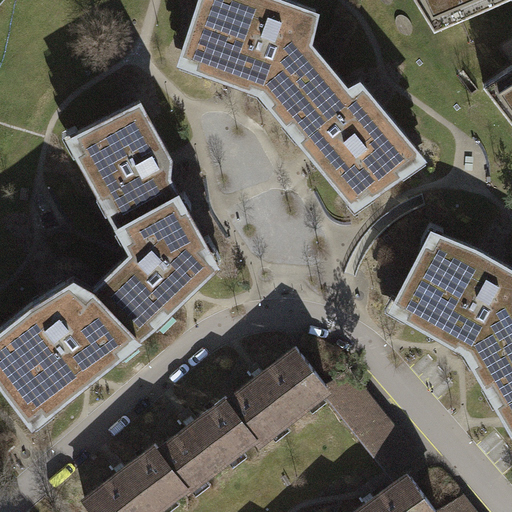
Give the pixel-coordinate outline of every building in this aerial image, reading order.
[(199,0),(184,50),(199,55),(197,63),(262,87),(266,84),(276,95),(276,97),(324,57),(309,39),(316,9),(290,0),(199,0)] [(499,0),(417,0),(435,28),(499,0)] [(276,97),(276,95),(271,99),(287,118),(293,113),(307,129),(301,135),(352,196),(367,182),(373,189),(404,167),(398,161),(416,146),(364,83),(353,92),(324,57),(276,97)] [(511,64),(484,84),(511,119),(511,64)] [(140,99),(78,131),(86,146),(79,150),(102,192),(110,188),(118,204),(111,208),(120,224),(179,192),(168,172),(170,154),(140,99)] [(179,192),(120,224),(133,249),(93,288),(137,334),(154,320),(148,314),(162,301),(168,306),(217,260),(179,192)] [(480,358),(480,359),(511,341),(511,267),(476,247),(441,232),(434,245),(427,240),(397,298),(411,306),(407,313),(467,347),(467,348),(472,346),(480,358)] [(33,301),(0,327),(0,374),(28,411),(41,401),(46,407),(137,334),(93,288),(86,294),(69,279),(33,301)] [(511,341),(480,359),(480,358),(475,361),(511,424),(511,341)] [(228,399),(255,435),(253,436),(257,440),(270,430),(269,430),(284,419),(306,402),(306,401),(321,390),(321,391),(323,389),(328,386),(326,384),(297,346),(229,399),(228,399)] [(326,384),(328,386),(323,389),(387,469),(414,451),(348,370),(326,384)] [(184,485),(187,488),(190,485),(190,484),(204,473),(205,474),(227,457),(226,456),(241,445),(242,445),(253,436),(255,435),(228,399),(229,399),(226,395),(159,447),(158,448),(186,484),(184,485)] [(85,498),(95,511),(148,511),(159,504),(159,503),(173,492),(174,493),(184,485),(186,484),(158,448),(159,447),(156,443),(85,498)] [(438,511),(437,510),(408,472),(354,511),(438,511)] [(437,510),(438,511),(476,511),(462,495),(437,510)]
